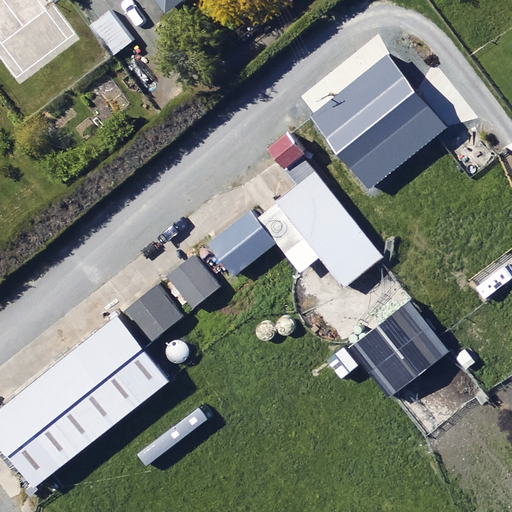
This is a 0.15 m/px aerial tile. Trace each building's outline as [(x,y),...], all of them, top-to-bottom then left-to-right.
[(156,0),(167,15),(186,0),(156,0)] [(139,40),(116,11),(95,27),(119,56),(139,40)] [(368,185),(437,131),(384,63),(315,117),(368,185)] [(289,169),(307,156),(312,153),(298,134),(276,151),(289,169)] [(307,156),(289,169),(304,188),(283,204),(311,240),(349,289),(388,258),(307,156)] [(263,220),(282,245),(290,256),(311,240),(283,204),(263,220)] [(241,278),(282,245),(263,220),(255,210),(214,243),(241,278)] [(225,289),(199,256),(172,277),(197,310),(225,289)] [(189,318),(162,285),(131,311),(158,344),(189,318)] [(450,349),(413,299),(352,347),(392,394),(450,349)] [(169,385),(116,319),(0,410),(0,443),(39,492),(169,385)] [(357,366),(343,349),(328,361),(343,379),(357,366)]
